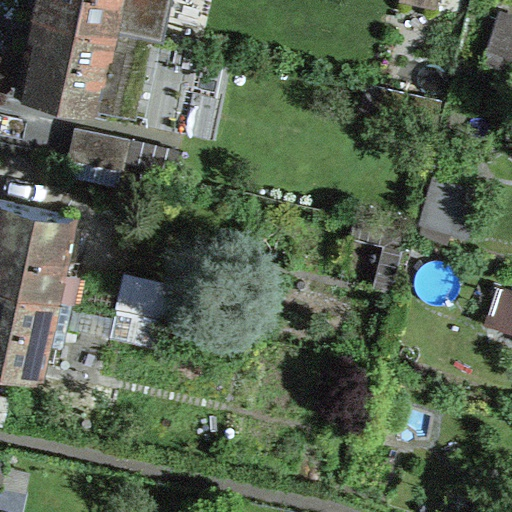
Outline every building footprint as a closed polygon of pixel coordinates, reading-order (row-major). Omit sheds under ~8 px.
[(134,4),(120,1),(119,0),(37,0),(36,9),(129,29),(134,4)] [(136,112),(153,34),(129,29),(36,9),(22,73),(19,87),(136,112)] [(76,124),(69,154),(122,165),(128,135),(76,124)] [(423,218),(450,225),(462,181),(436,174),(423,218)] [(77,271),(63,268),(74,214),(0,198),(0,280),(72,296),(77,271)] [(116,305),(117,305),(163,317),(165,317),(173,282),(124,272),(116,305)] [(48,337),(63,341),(72,296),(0,280),(0,362),(40,371),(48,337)] [(163,317),(117,305),(112,333),(158,343),(163,317)]
